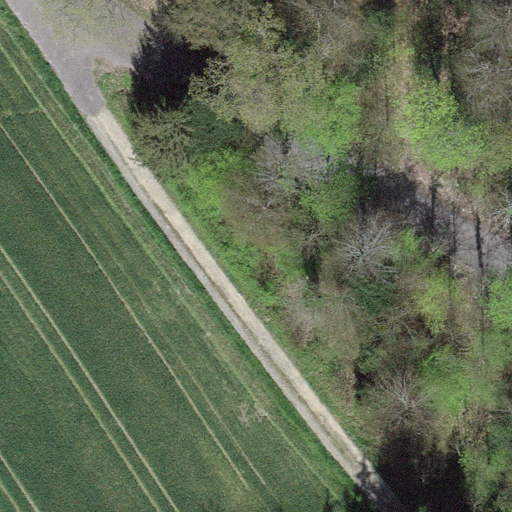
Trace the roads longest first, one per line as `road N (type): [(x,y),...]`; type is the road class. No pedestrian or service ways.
road 1 (track): [(32,0),(82,102),(193,259),(397,511)]
road 2 (residential): [(67,0),(360,177),(511,258)]
